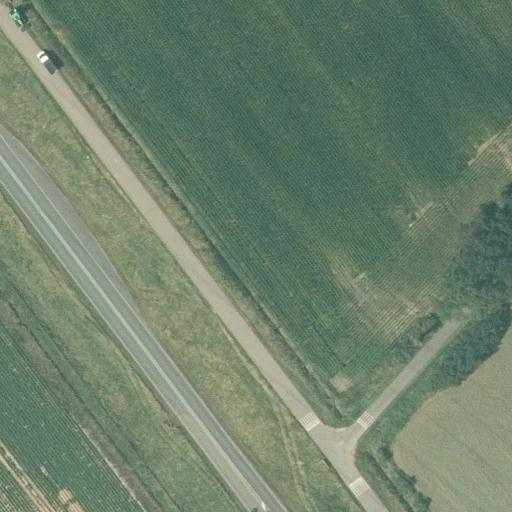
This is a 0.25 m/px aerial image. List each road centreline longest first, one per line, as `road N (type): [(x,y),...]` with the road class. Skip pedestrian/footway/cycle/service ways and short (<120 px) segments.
road 1 (unclassified): [(333,451),(0,12)]
road 2 (primary): [(266,511),(0,161)]
road 3 (unclassified): [(333,451),(511,259)]
